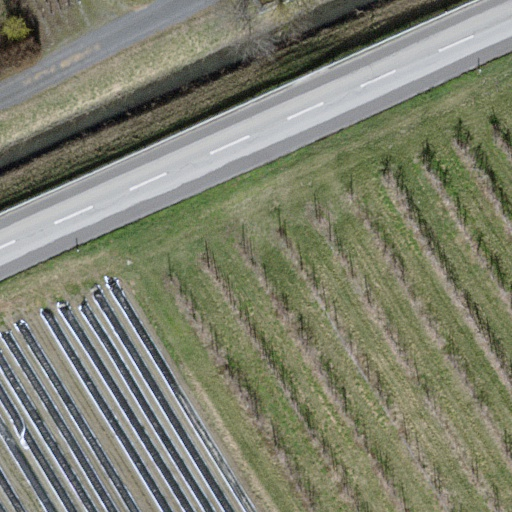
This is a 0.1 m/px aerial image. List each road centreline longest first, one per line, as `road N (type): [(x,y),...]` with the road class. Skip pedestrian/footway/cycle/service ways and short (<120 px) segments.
road 1 (secondary): [(0,249),(511,17)]
road 2 (track): [(0,101),(194,0)]
